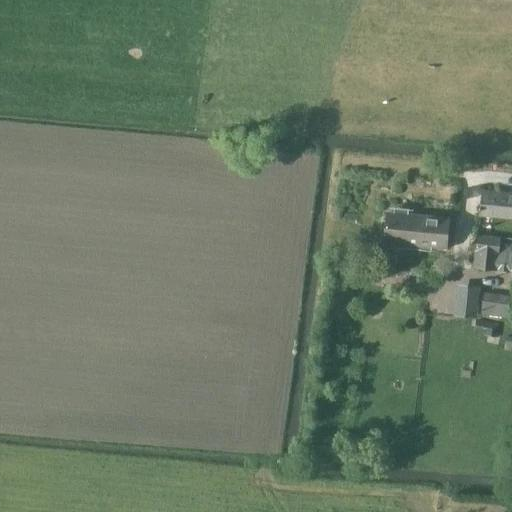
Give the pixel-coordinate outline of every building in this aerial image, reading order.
[(511,194),(483,192),(480,214),(511,217),(511,194)] [(386,214),(385,221),(381,220),(380,234),(384,234),(384,242),(393,242),(393,248),(417,249),(426,250),(427,245),(446,246),(448,218),(407,215),(407,209),(393,208),(393,214),(386,214)] [(511,239),(478,235),(475,267),(511,271),(511,239)] [(511,296),(485,293),(482,314),(511,317),(511,296)] [(500,324),(477,319),(474,332),(484,334),(484,335),(497,338),(500,324)]
